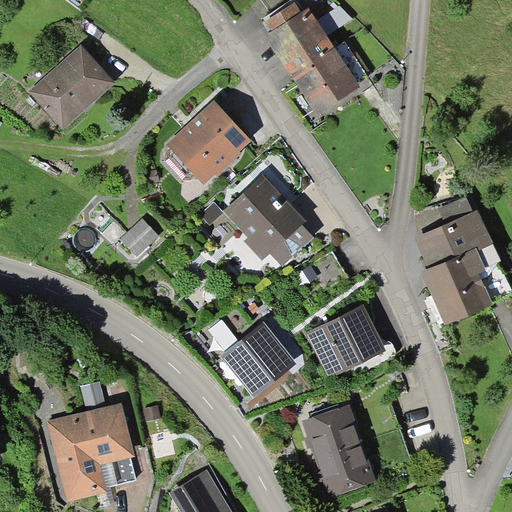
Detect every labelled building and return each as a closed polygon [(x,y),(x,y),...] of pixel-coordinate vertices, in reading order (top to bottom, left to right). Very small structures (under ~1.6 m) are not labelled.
[(295,3),(261,25),(283,58),(294,51),(304,67),(327,52),(295,3)] [(327,53),(327,52),(304,67),(293,74),(317,110),(351,88),(350,87),(365,78),(342,43),(327,53)] [(31,93),(61,126),(108,84),(78,51),(31,93)] [(229,124),(212,105),(168,146),(170,148),(164,154),(163,162),(180,181),(188,181),(194,175),(201,181),(241,144),(225,127),(229,124)] [(271,247),(296,223),(258,183),(228,211),(257,241),(261,237),(271,247)] [(488,304),(502,297),(510,294),(504,281),(511,276),(511,275),(494,240),(486,244),(464,201),(439,213),(446,227),(417,240),(430,269),(423,272),(432,296),(425,299),(430,310),(437,307),(444,322),(488,304)] [(155,236),(141,221),(119,242),(133,256),(155,236)] [(322,293),(345,278),(329,253),(306,267),(322,293)] [(373,346),(356,310),(320,328),(321,331),(311,336),(310,333),(306,335),(324,371),(373,346)] [(287,366),(258,328),(224,355),(254,392),(287,366)] [(133,481),(115,410),(50,426),(68,497),(133,481)] [(344,410),(304,424),(316,458),(356,444),(344,410)] [(368,479),(356,444),(316,458),(328,493),(368,479)] [(222,511),(201,477),(174,494),(184,511),(222,511)]
